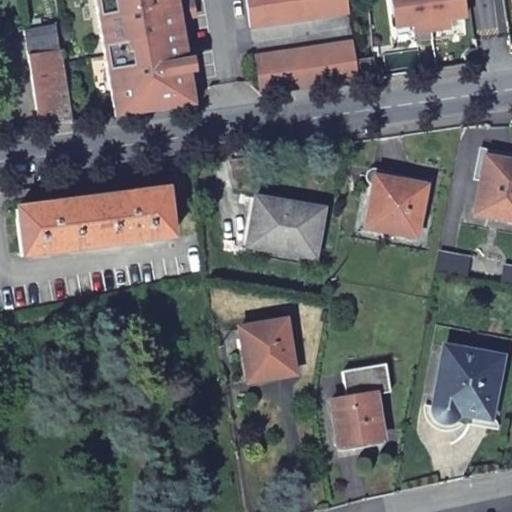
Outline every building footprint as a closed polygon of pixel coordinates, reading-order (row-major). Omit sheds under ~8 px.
[(94,0),(115,116),(192,104),(174,0),(94,0)] [(306,18),(303,0),(248,0),(253,27),(306,18)] [(303,0),(306,18),(353,11),(351,0),(303,0)] [(411,0),(391,0),(396,29),(413,26),(414,35),(417,34),(411,0)] [(411,0),(417,34),(447,30),(446,22),(463,19),(460,0),(411,0)] [(28,54),(61,49),(56,18),(24,24),(28,54)] [(360,55),(358,42),(311,48),(317,86),(363,80),(360,55)] [(262,94),(317,86),(311,48),(257,56),(262,94)] [(65,73),(61,49),(28,54),(32,78),(65,73)] [(363,80),(374,78),(370,54),(360,55),(363,80)] [(67,88),(65,73),(32,78),(35,93),(67,88)] [(67,88),(35,93),(37,109),(70,104),(67,88)] [(40,126),(73,121),(70,104),(37,109),(40,126)] [(511,218),(511,158),(486,153),(473,212),(511,218)] [(416,235),(426,183),(375,174),(365,225),(416,235)] [(162,188),(11,208),(17,254),(167,235),(162,188)] [(313,257),(322,206),(256,194),(246,244),(313,257)] [(292,374),(284,320),(238,326),(241,349),(247,348),(252,380),(292,374)] [(488,419),(499,366),(467,361),(469,352),(443,347),(432,405),(432,407),(433,409),(433,411),(435,414),(437,415),(442,418),(444,419),(448,419),(453,417),(455,416),(456,414),(458,413),(458,411),(460,409),(467,411),(466,415),(488,419)] [(387,386),(383,359),(338,367),(343,395),(327,397),(334,443),(380,436),(373,389),(387,386)]
